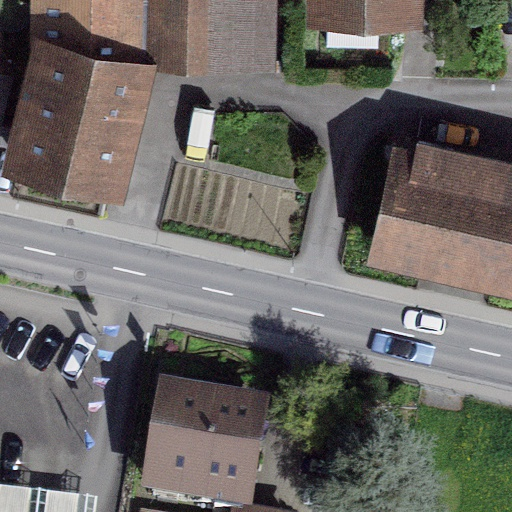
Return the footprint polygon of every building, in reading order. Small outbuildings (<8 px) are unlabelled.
[(32,0),(32,31),(160,68),(278,70),(278,0),(32,0)] [(406,0),(330,0),(330,39),(405,40),(406,0)] [(160,68),(32,31),(7,170),(128,204),(160,68)] [(414,159),(401,156),(381,245),(511,274),(511,168),(509,180),(449,167),(453,147),(419,140),(414,159)] [(170,387),(155,480),(255,497),(271,404),(170,387)] [(0,511),(88,511),(88,507),(0,494),(0,511)]
